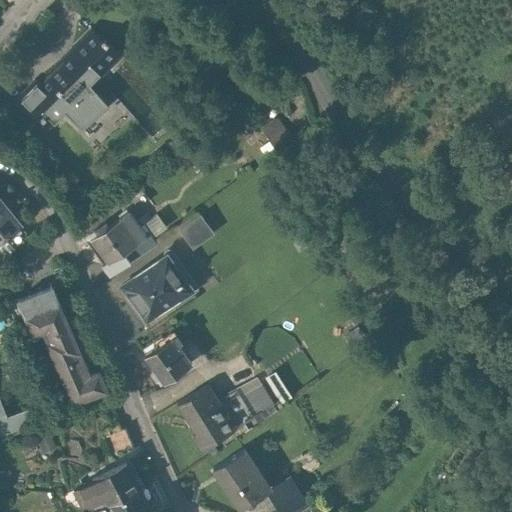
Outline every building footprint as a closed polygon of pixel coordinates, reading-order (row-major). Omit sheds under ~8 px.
[(74,53),(41,86),(39,88),(57,106),(41,123),(49,130),(65,113),(82,130),(109,106),(90,85),(118,56),(120,58),(121,56),(103,39),(103,40),(90,29),(89,30),(91,31),(73,51),(72,49),(71,50),(74,53)] [(39,88),(41,86),(35,81),(17,99),(41,123),(57,106),(39,88)] [(0,240),(20,225),(9,211),(5,214),(0,207),(0,240)] [(156,213),(146,220),(155,232),(165,225),(156,213)] [(202,213),(180,227),(192,245),(214,232),(202,213)] [(91,242),(108,265),(146,238),(129,214),(109,229),(106,225),(95,233),(98,237),(91,242)] [(146,238),(108,265),(106,267),(114,277),(155,247),(148,236),(146,238)] [(121,287),(146,323),(192,290),(167,255),(121,287)] [(74,407),(106,393),(98,374),(85,380),(70,346),(76,344),(50,287),(18,301),(33,336),(42,333),(74,407)] [(184,324),(173,331),(181,343),(192,336),(184,324)] [(178,346),(181,343),(173,331),(153,345),(156,349),(145,358),(164,385),(192,366),(178,346)] [(257,382),(218,406),(234,432),(273,408),(257,382)] [(235,434),(234,432),(218,406),(207,389),(179,406),(206,452),(235,434)] [(0,435),(30,424),(25,409),(5,417),(0,403),(0,435)] [(213,473),(238,511),(241,511),(270,493),(244,453),(213,473)] [(91,511),(109,511),(145,494),(141,487),(136,489),(126,469),(93,486),(93,488),(74,498),(80,511),(90,511),(91,511)] [(269,500),(277,511),(299,511),(303,509),(289,487),(269,500)] [(153,511),(145,494),(109,511),(153,511)]
